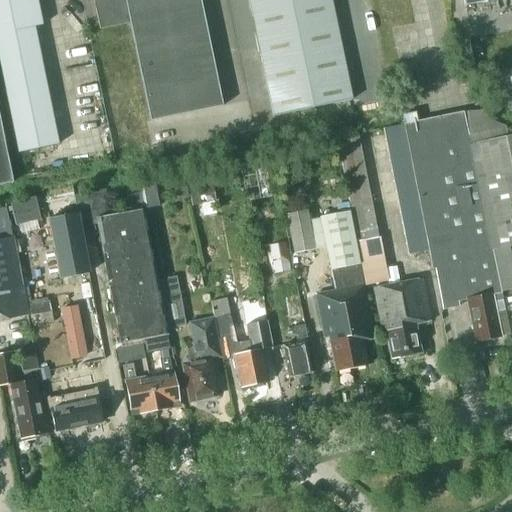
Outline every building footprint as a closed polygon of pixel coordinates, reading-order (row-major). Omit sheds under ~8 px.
[(0,0),(0,66),(18,153),(57,145),(33,27),(41,25),(36,0),(0,0)] [(150,121),(222,106),(199,0),(93,0),(99,29),(129,23),(150,121)] [(330,0),(248,0),(273,116),(351,100),(330,0)] [(511,68),(497,71),(506,111),(511,114),(511,68)] [(481,110),(461,112),(466,143),(507,136),(505,124),(502,124),(501,124),(498,123),(493,121),(485,115),(481,110)] [(473,344),(500,338),(491,295),(500,293),(489,251),(466,144),(461,112),(417,122),(415,112),(401,115),(441,310),(457,307),(456,302),(464,300),(473,344)] [(0,185),(12,183),(0,124),(0,185)] [(386,139),(403,135),(400,125),(384,128),(386,139)] [(336,137),(338,149),(360,145),(358,134),(336,137)] [(511,134),(466,144),(489,251),(511,245),(511,134)] [(403,135),(386,139),(388,149),(405,146),(403,135)] [(362,157),(360,145),(338,149),(340,160),(362,157)] [(405,146),(388,149),(390,160),(407,156),(405,146)] [(407,156),(390,160),(393,170),(409,167),(407,156)] [(364,168),(362,157),(340,160),(342,172),(364,168)] [(409,167),(393,170),(395,180),(411,177),(409,167)] [(188,180),(193,206),(217,201),(211,168),(192,172),(193,179),(188,180)] [(366,180),(364,168),(342,172),(345,183),(366,180)] [(163,178),(166,192),(178,190),(179,198),(172,200),(174,210),(186,207),(184,197),(189,196),(184,174),(163,178)] [(411,177),(395,180),(397,191),(413,188),(411,177)] [(368,191),(366,180),(345,183),(347,195),(368,191)] [(138,184),(143,208),(159,205),(154,181),(138,184)] [(399,201),(415,198),(413,188),(397,191),(399,201)] [(95,224),(119,344),(167,335),(166,329),(186,325),(176,276),(156,280),(139,193),(125,196),(127,212),(110,216),(105,189),(73,195),(80,227),(95,224)] [(370,203),(368,191),(347,195),(349,206),(370,203)] [(35,197),(10,203),(16,226),(41,220),(35,197)] [(415,198),(399,201),(401,212),(417,208),(415,198)] [(372,214),(370,203),(349,206),(351,218),(372,214)] [(0,321),(27,315),(21,286),(12,237),(10,237),(5,207),(0,208),(0,321)] [(417,208),(401,212),(403,222),(419,219),(417,208)] [(333,372),(334,372),(366,366),(362,342),(373,339),(363,285),(362,285),(347,211),(308,219),(307,210),(285,214),(293,253),(325,247),(334,290),(313,294),(322,338),(326,338),(333,372)] [(88,273),(76,214),(46,220),(58,279),(88,273)] [(374,226),(372,214),(351,218),(353,230),(374,226)] [(419,219),(403,222),(405,233),(421,229),(419,219)] [(376,237),(374,226),(353,230),(355,241),(376,237)] [(407,243),(423,240),(421,229),(405,233),(407,243)] [(385,280),(377,237),(376,237),(355,241),(363,285),(385,280)] [(423,240),(407,243),(409,253),(426,250),(423,240)] [(269,245),(274,274),(291,270),(285,242),(269,245)] [(415,325),(430,322),(421,279),(371,289),(379,332),(383,332),(389,360),(421,354),(415,325)] [(239,389),(266,383),(268,383),(261,350),(271,348),(266,321),(243,326),(247,341),(235,344),(233,336),(226,298),(209,301),(212,317),(220,358),(221,361),(231,359),(233,371),(235,370),(239,389)] [(49,301),(28,305),(32,327),(53,323),(49,301)] [(187,404),(216,398),(218,398),(211,360),(220,358),(212,317),(187,322),(195,360),(179,363),(187,404)] [(300,375),(310,373),(311,373),(302,324),(293,326),(296,343),(281,346),(287,377),(290,377),(293,380),(298,379),(300,375)] [(160,373),(150,375),(158,415),(168,413),(168,410),(180,408),(172,371),(171,371),(168,357),(172,356),(167,335),(147,339),(149,350),(155,349),(160,373)] [(122,366),(121,366),(123,379),(123,380),(129,417),(157,412),(157,415),(158,415),(150,375),(147,375),(145,360),(141,361),(139,352),(143,351),(141,340),(118,345),(122,366)] [(18,350),(22,372),(39,369),(35,347),(18,350)] [(35,379),(17,383),(11,351),(0,353),(0,385),(8,384),(18,440),(20,439),(20,442),(45,437),(44,435),(46,435),(35,379)] [(64,367),(77,428),(100,423),(93,390),(79,393),(73,365),(64,367)] [(55,369),(61,397),(46,400),(53,433),(77,428),(64,367),(55,369)] [(50,378),(48,368),(37,370),(40,381),(50,378)]
